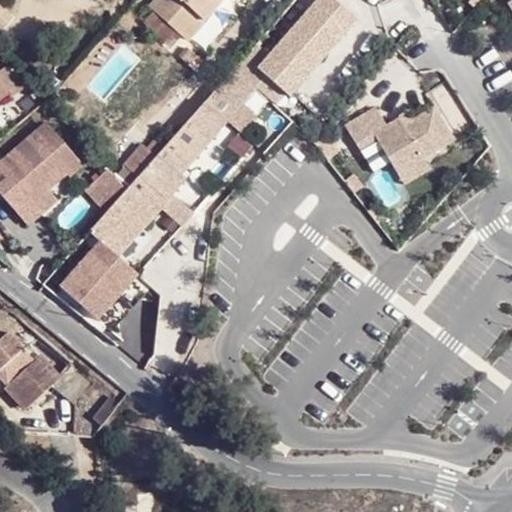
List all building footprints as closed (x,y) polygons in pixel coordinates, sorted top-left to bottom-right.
[(200,103),(125,189),(105,213),(88,233),(99,243),(115,257),(184,181),(177,174),(224,120),(210,108),(284,24),(294,33),(323,0),(292,0),(291,2),(245,52),(200,103)] [(178,0),(151,0),(147,5),(184,39),(201,21),(178,0)] [(178,0),(201,21),(219,3),(214,0),(178,0)] [(284,24),(210,108),(224,120),(294,33),(284,24)] [(0,98),(5,95),(8,99),(24,87),(6,65),(0,69),(0,98)] [(452,141),(432,108),(401,126),(397,118),(384,125),(373,106),(342,125),(357,152),(374,142),(391,171),(417,156),(420,160),(452,141)] [(46,122),(0,162),(0,193),(10,205),(25,192),(27,196),(61,167),(66,173),(80,162),(46,122)] [(25,192),(10,205),(25,223),(40,210),(57,196),(49,187),(66,173),(61,167),(27,196),(25,192)] [(125,189),(107,169),(84,188),(105,213),(125,189)] [(115,257),(99,243),(62,286),(101,318),(137,276),(115,257)] [(0,380),(5,386),(3,388),(20,406),(27,407),(47,387),(66,406),(84,387),(65,370),(60,375),(27,341),(21,347),(4,331),(0,335),(0,380)]
